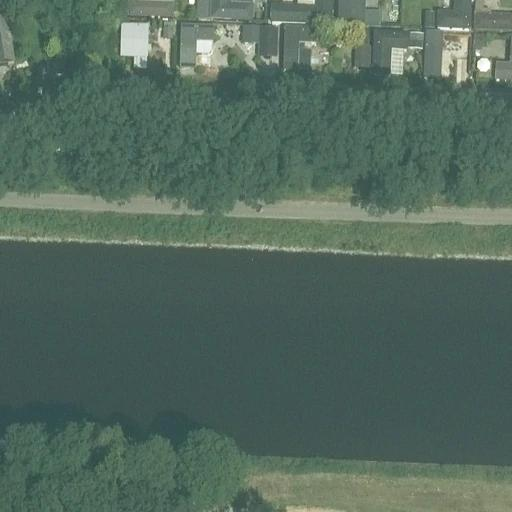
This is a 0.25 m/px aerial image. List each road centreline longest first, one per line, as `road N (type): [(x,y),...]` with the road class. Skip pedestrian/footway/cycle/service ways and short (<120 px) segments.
road 1 (unclassified): [(511,219),(0,200)]
road 2 (residential): [(511,91),(117,79)]
